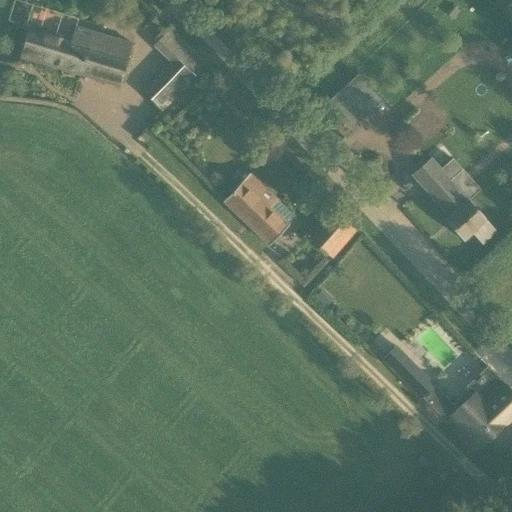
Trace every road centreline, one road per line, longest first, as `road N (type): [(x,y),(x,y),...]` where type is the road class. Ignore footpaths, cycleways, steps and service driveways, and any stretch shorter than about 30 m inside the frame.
road 1 (unclassified): [(511,499),(447,450),(138,152)]
road 2 (unclassified): [(511,364),(181,0)]
